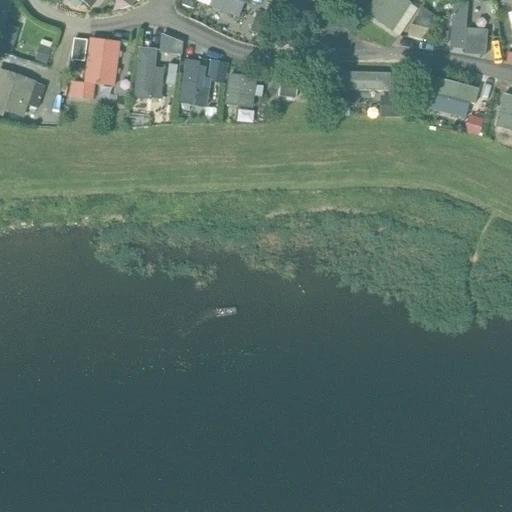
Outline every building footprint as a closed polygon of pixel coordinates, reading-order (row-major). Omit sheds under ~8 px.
[(84,0),(65,0),(76,9),(84,0)] [(184,0),(182,6),(193,10),(197,0),(184,0)] [(334,0),(334,1),(352,16),(363,3),(360,0),(359,0),(334,0)] [(403,0),(373,0),(365,14),(392,32),(411,5),(403,0)] [(0,4),(0,38),(2,39),(12,6),(1,2),(0,4)] [(453,3),(449,49),(464,50),(468,4),(453,3)] [(256,13),(250,29),(262,34),(268,18),(256,13)] [(439,32),(437,44),(447,45),(448,33),(439,32)] [(120,44),(90,40),(84,85),(71,83),(69,98),(93,101),(95,86),(114,89),(120,44)] [(74,40),(71,61),(85,63),(87,41),(74,40)] [(41,47),(37,60),(47,62),(50,50),(41,47)] [(138,49),(134,99),(152,101),(152,99),(161,100),(163,72),(154,72),(154,69),(156,51),(138,49)] [(210,61),(207,82),(225,85),(228,64),(210,61)] [(179,104),(193,106),(199,64),(185,62),(179,104)] [(5,112),(24,119),(36,83),(0,70),(0,116),(3,117),(5,112)] [(339,91),(390,92),(391,75),(339,74),(339,91)] [(252,110),(256,80),(228,76),(224,106),(252,110)] [(473,106),(478,90),(438,80),(433,95),(473,106)] [(281,81),(278,97),(296,100),(298,83),(281,81)] [(495,129),(511,132),(511,97),(503,95),(495,129)] [(380,97),(380,118),(400,119),(401,98),(380,97)] [(332,102),(331,118),(350,118),(350,102),(332,102)] [(469,116),(464,133),(478,137),(484,120),(469,116)]
